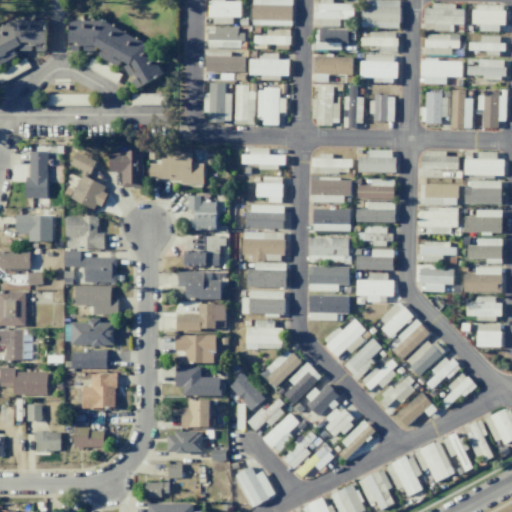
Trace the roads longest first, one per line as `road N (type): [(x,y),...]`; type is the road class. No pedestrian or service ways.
road 1 (residential): [(301,0),(296,330),(400,444)]
road 2 (residential): [(408,0),(404,284),(504,393)]
road 3 (residential): [(0,484),(81,484),(102,479),(133,454),(146,413),(146,228)]
road 4 (residential): [(206,133),(511,140)]
road 5 (residential): [(261,511),(511,388)]
road 6 (residential): [(10,115),(40,78),(64,68),(101,87),(113,114),(159,116)]
road 7 (residential): [(193,0),(191,113),(206,133)]
